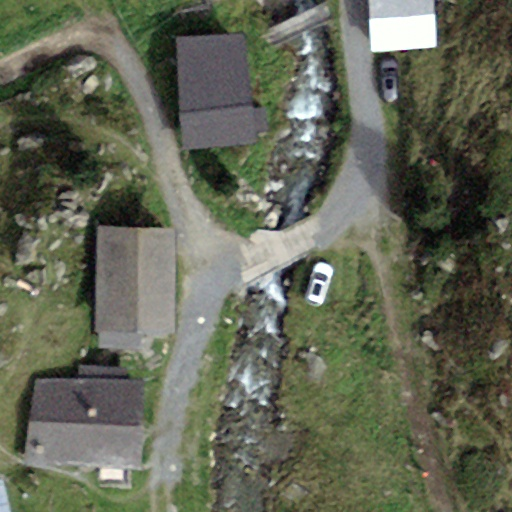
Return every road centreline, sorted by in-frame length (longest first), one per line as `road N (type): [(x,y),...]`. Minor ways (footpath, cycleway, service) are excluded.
road 1 (track): [(364,198),(325,230),(245,272),(220,273),(179,395),(175,511)]
road 2 (track): [(364,198),(443,511)]
road 3 (track): [(356,0),(364,198)]
